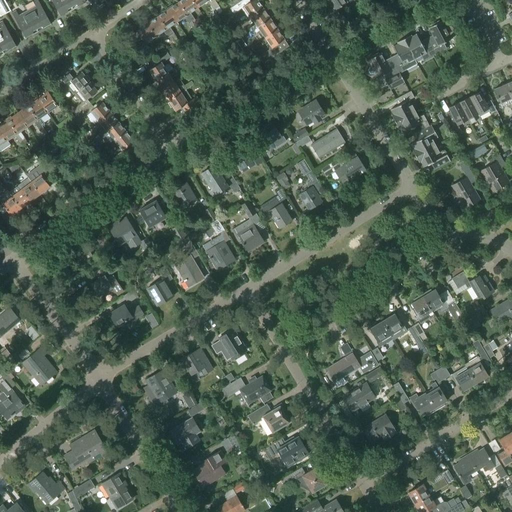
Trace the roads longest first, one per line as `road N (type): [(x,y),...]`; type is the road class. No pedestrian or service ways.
road 1 (residential): [(281,356),(396,282),(458,230)]
road 2 (residential): [(247,292),(412,186)]
road 3 (residential): [(168,149),(11,259)]
road 4 (residential): [(329,50),(168,149)]
road 5 (residential): [(360,485),(511,394)]
road 6 (residential): [(98,378),(247,292)]
road 7 (residential): [(412,186),(329,50)]
road 8 (residential): [(182,511),(98,378)]
road 9 (residential): [(360,485),(281,356)]
road 10 (residential): [(98,378),(11,259)]
road 11 (residential): [(168,149),(92,33)]
road 12 (residential): [(0,460),(98,378)]
